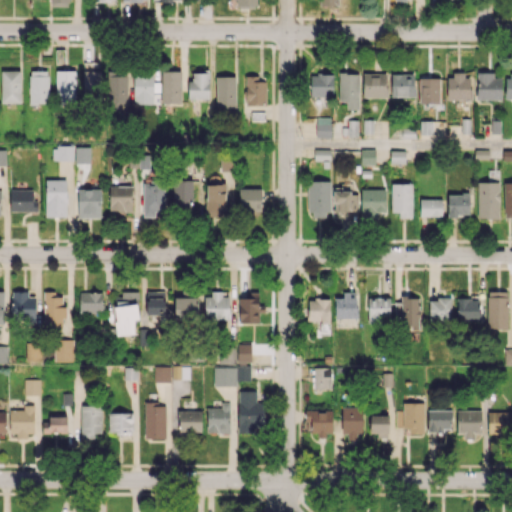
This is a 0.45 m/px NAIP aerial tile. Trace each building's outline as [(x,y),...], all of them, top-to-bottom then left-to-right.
[(236,0),(236,8),(257,7),(256,0),(236,0)] [(1,103),(20,102),(20,70),(0,71),(1,103)] [(28,103),(48,104),(49,71),(29,70),(28,103)] [(75,70),(55,70),(55,101),(75,100),(75,70)] [(100,71),(83,70),(83,97),(99,97),(100,71)] [(126,103),(127,71),(108,70),(107,110),(119,110),(119,103),(126,103)] [(161,103),(180,103),(182,71),(161,70),(161,103)] [(209,72),(192,72),(192,80),(188,80),(188,98),(209,99),(209,72)] [(359,109),(358,73),(338,73),(339,101),(346,101),(346,109),(359,109)] [(363,97),(386,97),(386,73),(362,73),(363,97)] [(391,97),(415,96),(414,73),(390,74),(391,97)] [(133,103),(153,104),(153,90),(158,90),(158,82),(153,82),(153,74),(134,74),(133,103)] [(310,74),(309,96),(332,96),(333,74),(310,74)] [(447,100),(471,99),(470,74),(446,75),(447,100)] [(501,100),(501,74),(477,74),(476,100),(501,100)] [(235,76),(216,76),(215,112),(235,112),(235,76)] [(245,105),(266,105),(265,76),(245,76),(245,105)] [(439,77),(418,77),(419,103),(439,103),(439,77)] [(315,137),(331,137),(331,117),(316,117),(315,137)] [(357,136),(358,120),(348,119),(348,136),(357,136)] [(419,134),(432,135),(433,120),(419,120),(419,134)] [(73,160),(73,145),(52,146),(52,160),(73,160)] [(76,160),(87,160),(87,146),(76,146),(76,160)] [(313,160),(329,161),(329,149),(314,149),(313,160)] [(360,165),(375,165),(375,149),(360,149),(360,165)] [(488,159),(488,150),(474,149),(474,158),(488,159)] [(511,149),(502,150),(502,160),(511,159),(511,149)] [(405,164),(405,150),(390,150),(389,164),(405,164)] [(149,155),(140,154),(139,168),(149,168),(149,155)] [(220,171),(232,170),(232,157),(220,157),(220,171)] [(225,183),(219,183),(219,176),(206,176),(206,212),(225,212),(225,183)] [(66,180),(45,180),(45,217),(66,217),(66,180)] [(192,180),(173,180),(172,209),(192,209),(192,180)] [(308,216),(329,215),(328,180),(308,181),(308,216)] [(142,181),(143,216),(155,215),(154,211),(164,211),(163,181),(142,181)] [(499,182),(477,181),(477,218),(499,218),(499,182)] [(503,217),(511,217),(511,181),(504,182),(503,217)] [(411,217),(411,183),(390,183),(390,212),(398,212),(398,217),(411,217)] [(132,186),(109,185),(109,211),(132,211),(132,186)] [(238,211),(261,211),(261,188),(238,188),(238,211)] [(361,188),(360,217),(376,218),(376,212),(385,212),(386,189),(361,188)] [(9,211),(37,211),(38,200),(32,200),(33,189),(10,189),(9,211)] [(78,218),(101,217),(100,189),(77,189),(78,218)] [(332,192),(333,220),(356,219),(355,191),(332,192)] [(447,194),(447,215),(469,216),(469,194),(447,194)] [(442,199),(419,198),(419,216),(441,217),(442,199)] [(166,315),(165,290),(145,291),(146,315),(166,315)] [(334,297),(334,318),(356,317),(356,291),(342,292),(342,297),(334,297)] [(507,328),(507,291),(487,291),(486,328),(507,328)] [(10,316),(24,316),(24,323),(35,323),(35,292),(11,292),(10,316)] [(102,292),(79,292),(79,314),(102,313),(102,292)] [(134,334),(133,320),(138,319),(137,292),(114,293),(116,335),(134,334)] [(239,322),(258,322),(258,292),(249,292),(249,297),(238,297),(239,322)] [(43,327),(60,326),(60,318),(66,318),(66,306),(62,306),(61,293),(43,293),(43,327)] [(204,294),(204,320),(229,319),(229,293),(204,294)] [(419,297),(401,296),(400,325),(418,326),(419,297)] [(198,297),(174,297),(174,318),(198,318),(198,297)] [(389,297),(367,297),(366,322),(389,322),(389,297)] [(428,318),(450,319),(450,298),(428,297),(428,318)] [(457,320),(479,320),(479,298),(457,298),(457,320)] [(329,299),(307,299),(307,322),(329,322),(329,299)] [(74,361),(73,339),(53,339),(54,361),(74,361)] [(25,360),(40,360),(40,343),(26,342),(25,360)] [(251,344),(237,344),(236,361),(250,361),(251,344)] [(8,346),(0,345),(0,363),(8,363),(8,346)] [(219,363),(234,363),(234,348),(218,348),(219,363)] [(154,381),(169,381),(169,365),(153,366),(154,381)] [(176,378),(189,378),(189,366),(176,365),(176,378)] [(236,380),(250,380),(250,365),(236,366),(236,380)] [(213,385),(235,385),(235,367),(213,367),(213,385)] [(330,376),(323,376),(323,368),(312,368),(313,388),(331,388),(330,376)] [(40,378),(24,378),(24,395),(40,395),(40,378)] [(237,432),(262,432),(263,402),(255,402),(256,390),(238,390),(237,432)] [(144,438),(164,438),(165,405),(158,405),(158,401),(144,400),(144,438)] [(206,407),(206,432),(229,432),(229,401),(212,401),(212,407),(206,407)] [(423,402),(402,402),(402,433),(423,433),(423,402)] [(33,433),(34,405),(23,405),(23,409),(9,409),(9,433),(33,433)] [(80,405),(80,438),(101,438),(101,405),(80,405)] [(362,436),(361,406),(341,407),(342,437),(362,436)] [(332,409),(303,409),(303,433),(331,434),(332,409)] [(450,431),(451,410),(427,409),(427,430),(450,431)] [(201,410),(178,410),(178,432),(201,432),(201,410)] [(456,433),(464,433),(463,436),(481,436),(481,410),(457,410),(456,433)] [(487,433),(511,434),(511,418),(511,411),(488,411),(487,433)] [(108,433),(132,432),(132,412),(107,413),(108,433)] [(388,415),(370,414),(370,435),(388,436),(388,415)] [(67,432),(66,417),(42,417),(42,433),(67,432)]
